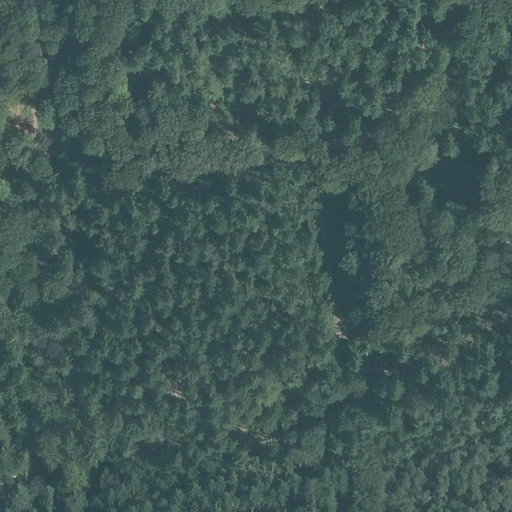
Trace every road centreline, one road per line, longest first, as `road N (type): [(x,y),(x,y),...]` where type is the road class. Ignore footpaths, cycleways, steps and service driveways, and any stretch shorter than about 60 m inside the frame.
road 1 (track): [(511,238),(442,272),(403,330),(329,330),(106,419),(0,481)]
road 2 (track): [(368,511),(366,418),(302,120),(297,0)]
road 3 (track): [(74,511),(40,263),(30,0)]
